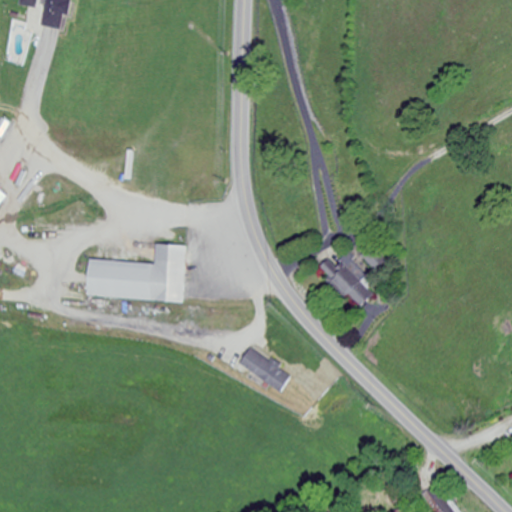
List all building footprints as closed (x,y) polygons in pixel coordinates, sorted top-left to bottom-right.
[(40,0),(23,0),(22,5),(39,9),(40,0)] [(50,0),(45,27),(66,31),(69,17),(73,18),(76,1),(72,0),(50,0)] [(0,208),(8,198),(0,190),(0,208)] [(92,299),(186,305),(189,248),(160,246),(159,266),(94,261),(92,299)] [(346,256),(324,275),(356,312),(378,293),(346,256)] [(243,366),(285,394),(296,378),(254,350),(243,366)]
